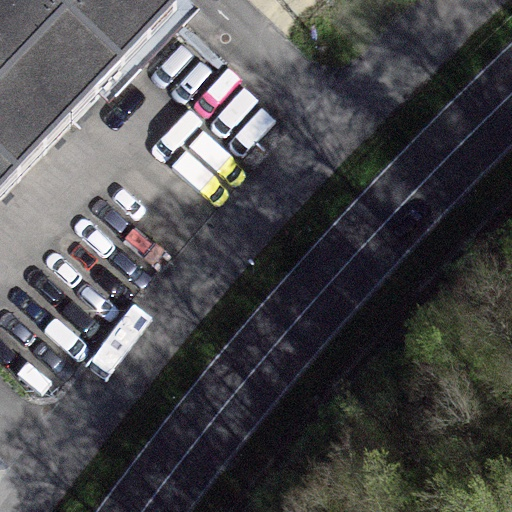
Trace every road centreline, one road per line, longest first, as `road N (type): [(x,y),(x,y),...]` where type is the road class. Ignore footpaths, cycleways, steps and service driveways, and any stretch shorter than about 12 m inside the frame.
road 1 (residential): [(482,0),(347,139),(33,511)]
road 2 (primary): [(511,106),(249,380),(147,511)]
road 3 (track): [(511,211),(374,345),(239,511)]
